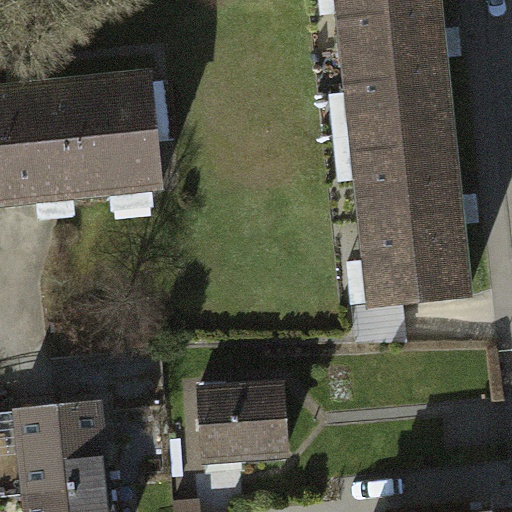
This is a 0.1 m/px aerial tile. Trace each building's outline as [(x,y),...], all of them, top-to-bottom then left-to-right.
[(328,0),(342,144),(446,134),(433,0),(328,0)] [(0,212),(159,197),(147,83),(0,98),(0,212)] [(446,134),(342,144),(358,312),(462,302),(446,134)] [(281,388),(195,395),(201,469),(288,460),(281,388)] [(14,499),(109,490),(100,408),(6,418),(14,499)] [(15,511),(111,511),(109,490),(14,499),(15,511)]
